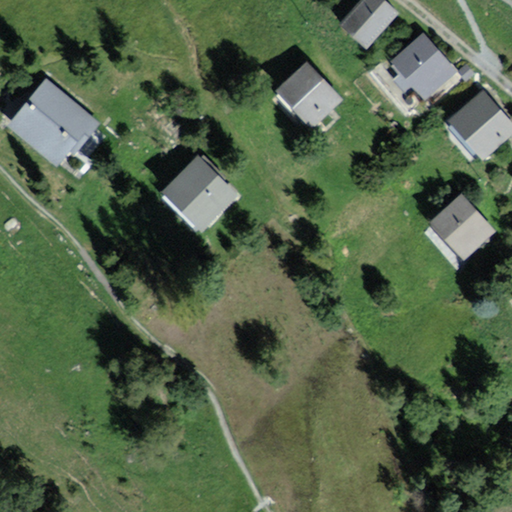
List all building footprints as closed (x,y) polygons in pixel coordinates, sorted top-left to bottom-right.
[(407,16),(391,0),(367,0),(348,20),(376,48),(407,16)] [(461,73),(425,37),(396,66),(431,102),(461,73)] [(351,103),(315,63),(283,93),(319,132),(351,103)] [(107,123),(53,82),(18,128),(72,169),(107,123)] [(511,142),(511,119),(487,93),(454,123),(491,162),(511,142)] [(245,197),(203,159),(170,196),(213,233),(245,197)] [(502,236),(468,196),(428,229),(462,270),(502,236)]
